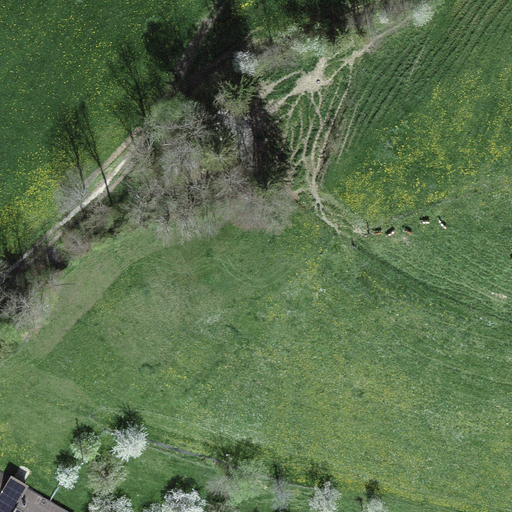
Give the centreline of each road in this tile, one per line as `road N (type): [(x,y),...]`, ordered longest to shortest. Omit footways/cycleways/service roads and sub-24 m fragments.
road 1 (track): [(0,275),(110,179),(224,0)]
road 2 (track): [(160,103),(260,50),(386,0)]
